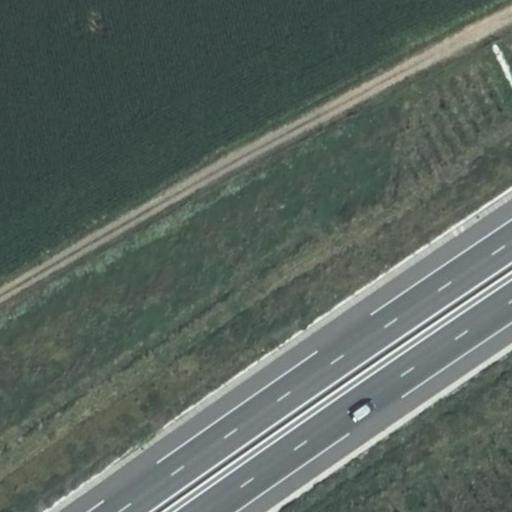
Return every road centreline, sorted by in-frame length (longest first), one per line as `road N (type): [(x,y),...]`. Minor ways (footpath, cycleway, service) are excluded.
road 1 (track): [(511,16),(285,130),(0,297)]
road 2 (motorway): [(511,232),(111,511)]
road 3 (motorway): [(198,511),(511,295)]
